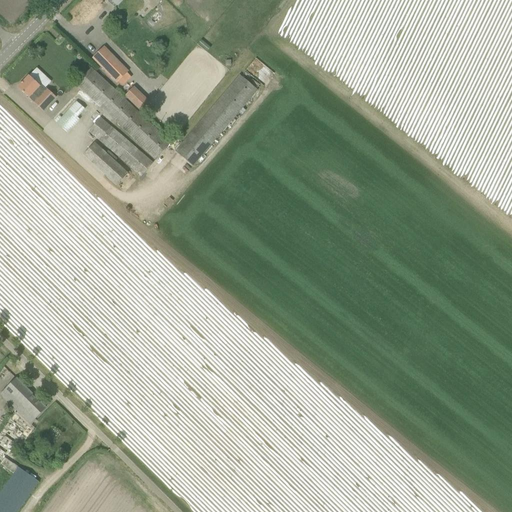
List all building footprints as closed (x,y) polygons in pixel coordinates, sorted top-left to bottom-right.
[(64,39),(60,35),(55,41),(59,44),(64,39)] [(104,48),(93,58),(117,82),(122,86),(131,77),(127,73),(127,72),(126,70),(126,71),(127,72),(123,76),(113,65),(117,61),(104,48)] [(91,69),(76,85),(155,159),(170,143),(91,69)] [(29,76),(18,88),(29,98),(29,97),(35,103),(34,103),(43,111),(56,97),(46,88),(45,88),(41,84),(39,86),(29,76)] [(257,90),(240,76),(176,152),(192,166),(257,90)] [(137,108),(146,98),(132,85),(123,95),(137,108)] [(56,124),(67,133),(79,120),(77,117),(85,109),(76,102),(56,124)] [(89,131),(142,176),(153,163),(100,118),(89,131)] [(94,143),(83,155),(117,186),(128,174),(94,143)] [(30,424),(46,408),(16,379),(0,395),(30,424)] [(0,466),(1,465),(14,474),(19,468),(6,458),(19,439),(23,442),(27,437),(23,434),(26,430),(10,419),(0,433),(0,466)] [(0,511),(17,511),(39,482),(19,468),(14,474),(0,494),(0,511)]
